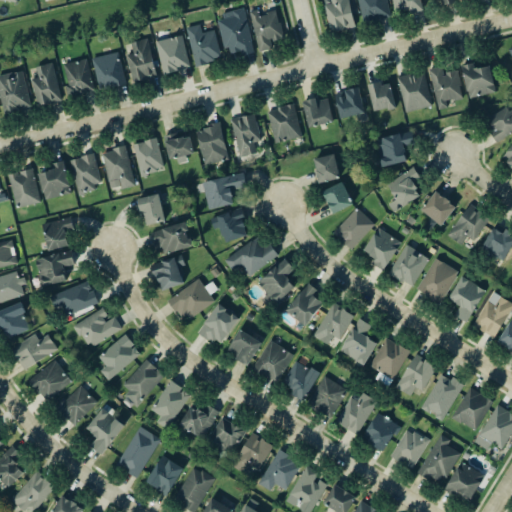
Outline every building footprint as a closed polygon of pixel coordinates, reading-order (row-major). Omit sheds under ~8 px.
[(323,0),(330,32),(355,27),(349,0),(323,0)] [(358,0),(361,21),(388,17),(386,0),(358,0)] [(391,0),(395,11),(408,8),(410,14),(424,10),(420,0),(391,0)] [(218,19),(226,55),(240,52),(240,55),(253,52),(244,7),(231,10),(233,16),(218,19)] [(282,38),(278,11),(259,14),(258,9),(251,10),(257,51),(272,49),(270,40),(282,38)] [(186,27),(195,66),(222,60),(214,29),(202,32),(200,24),(186,27)] [(155,40),(162,73),(189,68),(182,35),(155,40)] [(133,53),(127,54),(131,81),(157,77),(150,38),(131,42),(133,53)] [(99,90),(126,84),(118,51),(91,58),(99,90)] [(92,92),(88,60),(65,62),(68,95),(92,92)] [(35,67),(37,77),(30,79),(37,106),(62,99),(52,62),(35,67)] [(468,98),(496,92),(490,65),(473,69),(471,63),(462,65),(468,98)] [(457,70),(443,73),(441,66),(428,69),(438,110),(448,107),(447,102),(463,98),(457,70)] [(31,107),(22,70),(0,75),(0,98),(3,114),(31,107)] [(397,77),(405,112),(432,106),(424,71),(397,77)] [(394,108),(391,82),(369,84),(372,111),(394,108)] [(334,93),(340,118),(365,112),(359,87),(334,93)] [(302,102),(309,127),(334,121),(327,96),(302,102)] [(267,111),(275,143),(301,136),(293,104),(267,111)] [(511,132),(511,107),(510,109),(507,106),(485,120),(498,141),(511,132)] [(231,119),(239,157),(256,153),(255,146),(261,144),(255,114),(231,119)] [(204,165),(228,160),(220,123),(195,129),(204,165)] [(407,162),(406,152),(413,151),(411,132),(376,137),(380,166),(407,162)] [(169,159),(176,158),(177,163),(187,162),(185,155),(193,153),(189,134),(165,138),(169,159)] [(139,175),(163,169),(157,138),(133,143),(139,175)] [(511,144),(500,157),(511,167),(511,144)] [(101,152),(111,190),(135,183),(125,146),(101,152)] [(101,187),(93,154),(69,159),(77,192),(101,187)] [(340,178),(335,154),(313,158),(318,183),(340,178)] [(39,173),(44,199),(71,193),(64,160),(49,164),(51,170),(39,173)] [(421,195),(413,182),(420,178),(414,167),(386,183),(395,198),(388,203),(393,212),(421,195)] [(40,201),(32,168),(8,174),(17,207),(40,201)] [(202,182),(208,209),(234,203),(231,191),(246,187),(243,172),(202,182)] [(323,190),(332,213),(353,205),(343,182),(323,190)] [(420,210),(442,225),(456,206),(435,190),(420,210)] [(165,220),(159,193),(139,198),(145,225),(165,220)] [(490,219),(469,203),(447,234),(468,249),(490,219)] [(333,233),(351,249),(374,224),(356,207),(333,233)] [(213,228),(223,227),(225,241),(247,237),(242,210),(211,214),(213,228)] [(42,223),(47,250),(73,245),(67,218),(42,223)] [(153,231),(159,255),(191,246),(186,231),(188,230),(186,222),(153,231)] [(502,263),(511,245),(511,233),(495,224),(480,250),(502,263)] [(401,242),(377,227),(363,250),(375,257),(372,263),(384,270),(401,242)] [(279,257),(270,242),(263,246),(259,238),(224,257),(231,270),(241,264),(248,275),(279,257)] [(0,267),(17,264),(12,240),(0,242),(0,267)] [(414,286),(428,256),(404,245),(389,275),(414,286)] [(64,266),(74,264),(71,250),(35,258),(41,286),(67,281),(64,266)] [(159,289),(184,284),(180,266),(184,265),(182,256),(153,262),(159,289)] [(458,271),(435,257),(416,290),(438,303),(458,271)] [(276,304),(295,286),(286,276),(294,268),(284,258),(257,283),(276,304)] [(0,275),(0,302),(22,295),(15,271),(0,275)] [(486,290),(462,276),(448,298),(460,305),(454,315),(466,322),(486,290)] [(204,287),(198,278),(169,299),(186,322),(215,301),(210,294),(217,289),(211,282),(204,287)] [(49,296),(54,308),(61,305),(66,316),(98,303),(88,280),(49,296)] [(285,308),(305,325),(326,301),(306,284),(285,308)] [(494,338),(511,308),(511,303),(493,291),(473,325),(494,338)] [(0,310),(0,332),(3,340),(31,329),(21,302),(0,310)] [(218,345),(239,319),(218,303),(198,330),(218,345)] [(353,315),(333,303),(313,335),(328,344),(333,336),(338,339),(353,315)] [(75,325),(89,348),(121,329),(113,315),(109,317),(103,307),(75,325)] [(364,364),(378,342),(366,335),(372,326),(359,318),(340,350),(364,364)] [(511,318),(497,341),(511,350),(511,318)] [(227,354),(250,364),(261,340),(237,330),(227,354)] [(57,352),(49,334),(37,340),(35,335),(12,346),(22,368),(57,352)] [(141,353),(125,334),(97,356),(105,366),(99,371),(108,381),(141,353)] [(379,371),(375,379),(390,386),(409,350),(385,338),(371,366),(379,371)] [(278,382),(293,352),(268,341),(254,371),(278,382)] [(436,366),(414,353),(395,387),(410,395),(415,387),(422,391),(436,366)] [(165,378),(145,357),(119,381),(128,391),(124,395),(135,406),(165,378)] [(320,373),(297,359),(282,382),(295,390),(293,393),(303,400),(320,373)] [(45,402),(72,382),(55,360),(29,379),(45,402)] [(442,420),(463,385),(442,372),(421,406),(442,420)] [(348,391),(324,375),(306,402),(330,418),(348,391)] [(168,429),(189,395),(180,389),(182,386),(169,379),(151,410),(160,415),(157,422),(168,429)] [(97,401),(79,384),(55,408),(74,426),(97,401)] [(474,431),(493,402),(470,387),(451,416),(474,431)] [(375,402),(354,390),(337,422),(358,434),(375,402)] [(501,449),(511,431),(511,415),(495,404),(476,433),(501,449)] [(204,412),(189,405),(179,426),(205,438),(218,410),(207,405),(204,412)] [(101,454),(125,425),(102,407),(86,428),(97,437),(90,445),(101,454)] [(385,451),(400,426),(377,412),(362,438),(385,451)] [(245,429),(221,416),(207,442),(232,455),(245,429)] [(137,477),(160,439),(139,426),(116,464),(137,477)] [(413,469),(428,440),(405,428),(390,457),(413,469)] [(251,466),(260,470),(272,443),(248,432),(233,467),(248,474),(251,466)] [(458,451),(448,446),(451,440),(437,433),(418,473),(442,484),(458,451)] [(0,457),(0,478),(8,487),(27,471),(8,450),(0,457)] [(274,484),(287,490),(300,462),(276,450),(259,485),(271,490),(274,484)] [(184,467),(162,454),(146,481),(168,494),(184,467)] [(469,502),(484,476),(461,462),(445,487),(469,502)] [(173,501),(194,511),(195,511),(213,477),(191,466),(173,501)] [(306,511),(309,511),(326,483),(317,478),(319,474),(305,466),(286,500),(306,511)] [(22,511),(27,507),(32,511),(55,488),(38,471),(9,500),(20,511),(22,511)] [(341,511),(347,511),(356,495),(333,484),(324,503),(341,511)] [(243,509),(250,511),(254,511),(259,502),(248,498),(243,509)] [(56,511),(82,511),(82,500),(56,500),(56,511)] [(357,511),(371,511),(371,503),(357,503),(357,511)]
